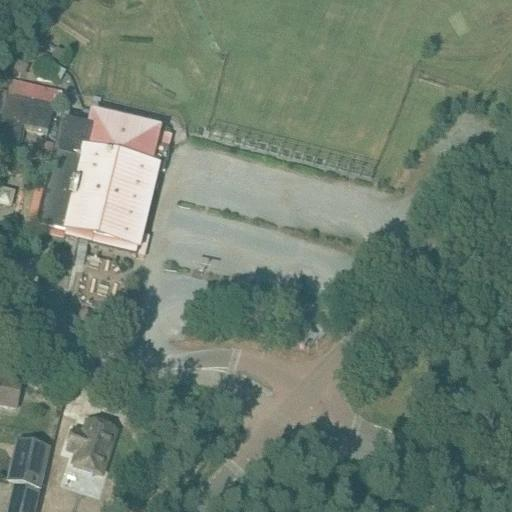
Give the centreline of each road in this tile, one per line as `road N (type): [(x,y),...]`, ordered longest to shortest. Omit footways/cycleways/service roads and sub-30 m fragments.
road 1 (unclassified): [(292,407),(511,175)]
road 2 (tertiary): [(292,407),(241,375),(145,368),(0,341)]
road 3 (tertiary): [(511,480),(292,407)]
road 4 (tertiary): [(189,511),(292,407)]
